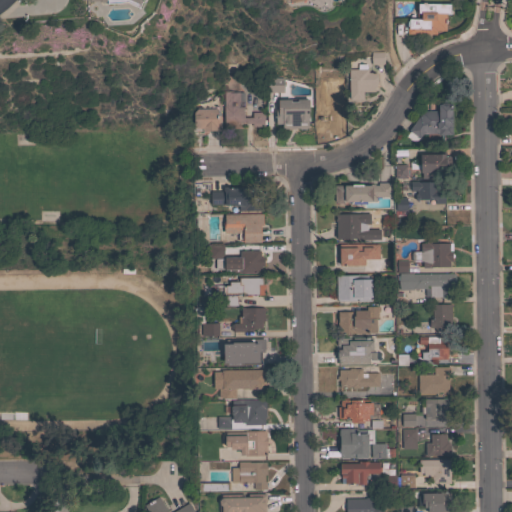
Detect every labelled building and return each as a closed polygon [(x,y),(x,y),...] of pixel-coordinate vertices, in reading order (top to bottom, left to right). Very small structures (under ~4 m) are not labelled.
[(144,0),(144,1),(141,1),(138,8),(127,2),(107,4),(106,1),(98,2),(98,0),(88,1),(88,0),(144,0)] [(406,34),(407,21),(408,21),(408,19),(420,19),(420,13),(417,13),(417,3),(450,4),(450,14),(446,14),(445,30),(435,30),(435,34),(406,34)] [(383,55),(383,67),(371,67),(371,55),(383,55)] [(348,69),(357,68),(357,64),(366,64),(366,69),(367,69),(367,72),(375,72),(376,86),(374,86),(374,91),(363,92),(363,100),(349,100),(348,69)] [(267,92),(267,77),(283,77),(283,92),(267,92)] [(315,98),(328,98),(327,80),(343,79),(343,91),(337,91),(337,99),(338,99),(339,119),(315,119),(315,98)] [(223,90),(238,90),(238,92),(243,92),(243,117),(252,116),(252,112),(263,112),(263,120),(265,120),(266,124),(264,124),(264,125),(251,126),(251,123),(240,123),(240,124),(237,124),(237,123),(236,123),(236,125),(224,126),(223,90)] [(307,99),(308,129),(299,129),(299,128),(282,128),(282,124),(275,124),(274,107),(277,107),(277,99),(307,99)] [(451,134),(437,135),(437,133),(422,133),(414,143),(405,136),(409,131),(408,130),(420,115),(419,111),(438,111),(437,104),(440,104),(441,103),(446,103),(447,104),(451,104),(451,134)] [(220,130),(215,130),(215,129),(208,129),(208,131),(202,132),(202,130),(194,130),(194,128),(193,112),(196,109),(207,108),(207,106),(219,106),(220,130)] [(419,173),(419,154),(421,154),(421,152),(445,152),(445,177),(421,178),(421,173),(419,173)] [(407,178),(395,178),(395,165),(406,165),(407,178)] [(435,180),(435,188),(444,188),(444,203),(427,203),(427,200),(414,200),(414,194),(416,194),(416,190),(410,190),(409,181),(435,180)] [(334,185),(351,185),(351,184),(362,184),(362,185),(378,185),(377,182),(390,182),(391,196),(375,197),(375,201),(369,201),(365,201),(366,204),(352,204),(352,201),(344,201),(344,202),(343,203),(337,203),(334,201),(334,185)] [(239,211),(239,204),(210,204),(210,191),(223,191),(223,187),(244,187),(244,188),(256,188),(256,199),(261,199),(261,210),(239,211)] [(395,211),(395,197),(406,197),(407,210),(395,211)] [(369,213),(369,224),(366,224),(367,229),(379,229),(379,239),(358,239),(358,238),(336,239),(335,221),(334,214),(369,213)] [(262,214),(263,225),(260,225),(260,242),(243,242),(243,241),(238,241),(238,232),(223,233),(223,221),(224,221),(224,214),(262,214)] [(422,267),(422,261),(412,261),(412,251),(420,251),(420,243),(425,243),(425,241),(430,240),(430,243),(452,243),(452,251),(451,251),(451,253),(453,254),(453,257),(451,258),(451,261),(449,261),(449,267),(422,267)] [(209,258),(209,244),(223,244),(223,258),(209,258)] [(363,264),(339,264),(339,263),(338,263),(338,246),(339,246),(339,245),(378,244),(378,259),(363,259),(363,264)] [(230,256),(240,256),(239,251),(259,250),(259,251),(262,251),(263,271),(240,272),(240,269),(231,269),(230,256)] [(407,260),(407,272),(396,272),(396,260),(407,260)] [(454,273),(455,285),(453,285),(453,298),(440,298),(440,297),(430,297),(430,290),(424,290),(424,288),(412,288),(412,289),(399,289),(399,273),(454,273)] [(336,275),(367,275),(368,279),(370,279),(370,300),(337,301),(337,299),(336,299),(336,275)] [(261,277),(261,285),(264,285),(264,287),(263,287),(263,295),(250,295),(250,296),(242,297),(241,293),(232,293),(232,295),(237,295),(237,305),(225,306),(225,295),(211,296),(211,285),(229,285),(229,281),(238,281),(238,277),(261,277)] [(451,327),(429,327),(429,319),(432,319),(432,304),(451,304),(451,327)] [(201,336),(201,323),(194,324),(193,309),(196,309),(196,307),(201,306),(202,309),(203,309),(204,323),(218,323),(218,335),(201,336)] [(338,333),(337,312),(354,311),(354,310),(365,310),(365,307),(379,306),(379,312),(377,312),(377,317),(368,317),(368,319),(376,318),(376,332),(338,333)] [(240,307),(263,307),(263,321),(261,321),(261,328),(253,328),(253,331),(231,331),(230,323),(240,323),(240,307)] [(447,336),(447,359),(421,359),(421,352),(426,352),(426,347),(424,347),(424,344),(418,344),(418,336),(447,336)] [(265,337),(265,347),(260,347),(260,357),(264,357),(264,366),(238,367),(237,359),(231,359),(231,340),(237,340),(237,337),(265,337)] [(372,337),(373,364),(338,364),(337,359),(336,359),(336,339),(337,339),(337,338),(372,337)] [(418,394),(417,375),(433,374),(433,367),(448,366),(449,372),(448,372),(448,393),(418,394)] [(359,386),(359,388),(351,388),(351,386),(348,386),(348,387),(339,387),(339,380),(337,380),(337,376),(338,376),(338,369),(349,369),(349,368),(361,368),(361,372),(366,372),(366,373),(369,373),(369,368),(377,368),(377,373),(378,373),(378,374),(380,374),(380,380),(378,380),(378,386),(359,386)] [(264,369),(264,388),(234,389),(234,399),(218,399),(218,378),(213,378),(213,372),(221,372),(221,370),(264,369)] [(378,397),(378,387),(391,387),(391,397),(378,397)] [(361,398),(361,399),(369,399),(369,403),(371,402),(372,414),(370,414),(370,418),(368,418),(368,420),(363,420),(363,422),(350,423),(350,418),(337,418),(337,407),(339,407),(339,401),(340,401),(340,398),(361,398)] [(424,420),(424,414),(420,414),(420,407),(424,406),(423,399),(447,398),(448,407),(446,407),(447,419),(424,420)] [(265,399),(265,417),(264,417),(264,424),(244,425),(244,421),(232,422),(232,415),(230,414),(230,406),(232,406),(231,400),(265,399)] [(414,426),(401,426),(401,414),(414,413),(414,426)] [(217,428),(217,416),(229,416),(230,428),(217,428)] [(339,458),(338,429),(356,428),(356,430),(373,429),(373,444),(385,443),(385,448),(394,448),(394,456),(389,456),(389,458),(371,458),(370,443),(366,443),(367,457),(339,458)] [(416,448),(402,449),(401,429),(415,429),(416,448)] [(265,431),(265,437),(267,437),(267,445),(266,445),(266,455),(244,455),(244,454),(240,454),(240,449),(230,449),(230,447),(224,447),(224,435),(225,435),(225,432),(244,432),(243,431),(265,431)] [(425,456),(425,443),(427,443),(427,442),(430,442),(430,434),(445,434),(446,441),(448,441),(448,443),(449,443),(449,446),(450,446),(450,455),(425,456)] [(215,437),(215,450),(231,450),(232,456),(239,456),(238,436),(215,437)] [(449,459),(449,483),(431,484),(431,476),(423,476),(423,473),(418,473),(418,460),(449,459)] [(238,462),(249,461),(249,462),(265,462),(266,474),(264,474),(264,482),(265,481),(266,489),(253,490),(253,482),(231,483),(230,467),(238,467),(238,462)] [(378,473),(367,474),(367,476),(364,476),(365,484),(356,484),(356,483),(340,483),(340,478),(339,463),(358,463),(358,461),(367,461),(367,462),(378,462),(378,473)] [(413,487),(399,488),(399,486),(396,486),(396,477),(399,477),(399,475),(413,474),(413,487)] [(229,482),(229,490),(201,491),(201,482),(229,482)] [(450,511),(438,511),(426,511),(426,507),(423,508),(423,503),(421,503),(421,493),(424,493),(424,491),(440,490),(440,492),(449,492),(450,511)] [(243,494),(243,497),(247,497),(247,494),(265,493),(265,502),(265,511),(221,511),(221,506),(219,504),(218,500),(221,497),(221,494),(243,494)] [(167,511),(171,511),(185,504),(189,511),(146,511),(143,506),(158,496),(167,511)] [(345,511),(345,499),(365,498),(365,497),(376,497),(376,507),(382,507),(382,511),(345,511)]
